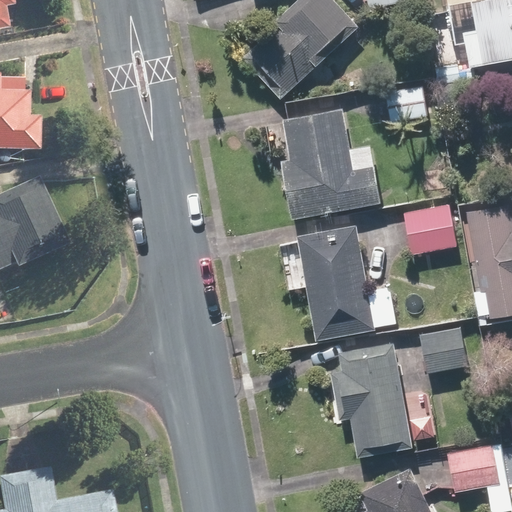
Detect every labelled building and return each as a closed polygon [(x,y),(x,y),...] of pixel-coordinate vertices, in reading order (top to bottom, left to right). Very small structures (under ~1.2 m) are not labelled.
[(0,0),(0,34),(13,32),(9,9),(18,7),(16,0),(0,0)] [(361,23),(338,0),(297,0),(277,20),(279,22),(244,56),(285,97),(361,23)] [(511,0),(473,0),(481,61),(511,57),(511,0)] [(0,151),(44,152),(44,119),(31,119),(32,93),(28,93),(28,79),(1,79),(1,72),(0,72),(0,151)] [(427,85),(387,90),(391,120),(431,114),(427,85)] [(295,158),(283,160),(295,217),(384,198),(373,142),(351,146),(343,106),(287,117),(295,158)] [(0,196),(0,271),(18,263),(20,269),(72,245),(40,177),(0,196)] [(478,291),(482,315),(511,309),(511,201),(471,209),(485,290),(478,291)] [(458,243),(451,202),(406,210),(413,251),(458,243)] [(314,336),(401,324),(396,284),(366,288),(358,226),(300,234),(314,336)] [(468,364),(463,324),(421,330),(427,370),(468,364)] [(396,339),(342,347),(345,369),(332,371),(339,417),(352,415),(358,454),(412,446),(396,339)] [(504,477),(497,441),(449,451),(456,487),(504,477)] [(370,505),(356,511),(436,511),(414,465),(362,490),(370,505)] [(117,511),(114,491),(58,501),(52,468),(0,477),(0,483),(5,510),(0,511),(117,511)]
